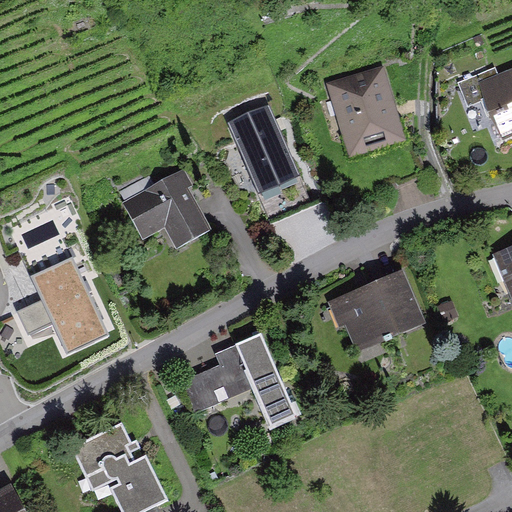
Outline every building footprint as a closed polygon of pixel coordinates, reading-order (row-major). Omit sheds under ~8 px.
[(387,68),(336,84),(357,151),(408,135),(387,68)] [(511,142),(511,72),(484,85),(511,143),(511,142)] [(273,111),(261,83),(227,97),(239,125),(273,111)] [(308,180),(290,140),(240,162),(257,202),(308,180)] [(185,169),(129,201),(151,240),(171,229),(181,247),(218,227),(185,169)] [(511,252),(498,259),(511,291),(511,252)] [(73,264),(30,283),(67,365),(110,345),(73,264)] [(429,322),(406,272),(339,304),(362,353),(429,322)] [(225,363),(192,378),(210,417),(255,397),(268,427),(298,414),(262,334),(220,353),(225,363)] [(141,511),(167,499),(128,424),(81,447),(114,511),(141,511)] [(0,511),(28,511),(18,491),(0,499),(0,511)]
